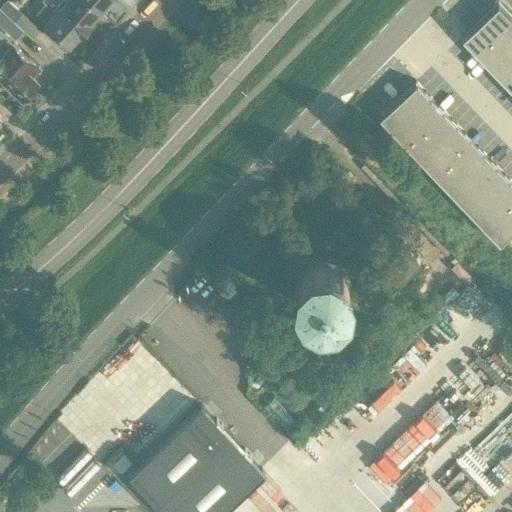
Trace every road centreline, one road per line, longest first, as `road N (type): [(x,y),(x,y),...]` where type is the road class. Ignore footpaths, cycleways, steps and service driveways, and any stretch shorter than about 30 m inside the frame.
road 1 (unclassified): [(0,455),(425,0)]
road 2 (secondary): [(300,0),(152,162),(0,304)]
road 3 (residential): [(0,175),(170,0)]
